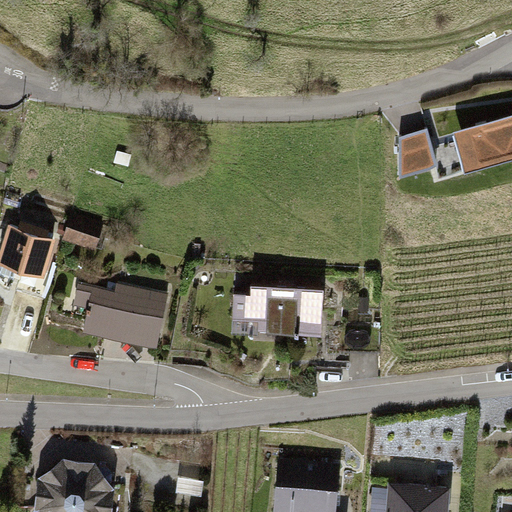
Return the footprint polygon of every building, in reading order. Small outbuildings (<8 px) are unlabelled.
[(429,127),(401,135),(401,174),(437,164),(441,176),(511,155),(511,117),(490,124),(488,120),(477,124),(478,128),(432,140),(429,127)] [(104,224),(74,214),(67,236),(97,246),(104,224)] [(19,226),(12,224),(1,258),(44,272),(56,239),(44,235),(46,228),(21,220),(19,226)] [(158,345),(170,292),(120,281),(118,289),(81,281),(76,302),(89,305),(88,310),(90,310),(85,329),(158,345)] [(254,291),(236,290),(235,303),(262,305),(261,328),(296,330),(296,333),(300,333),(300,330),(322,331),(325,286),(254,283),(254,291)] [(95,463),(32,455),(26,505),(40,506),(44,511),(109,511),(112,485),(109,482),(113,479),(114,470),(109,464),(102,463),(98,467),(95,463)] [(339,464),(283,459),(278,511),(298,511),(306,505),(312,511),(334,511),(336,492),(339,491),(339,479),(337,477),(339,464)] [(446,511),(449,488),(394,483),(391,511),(446,511)]
